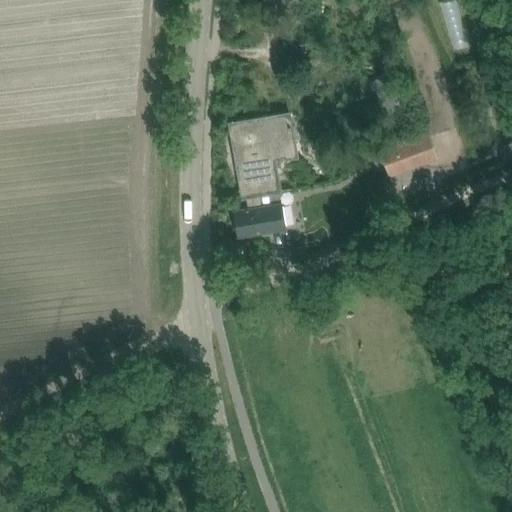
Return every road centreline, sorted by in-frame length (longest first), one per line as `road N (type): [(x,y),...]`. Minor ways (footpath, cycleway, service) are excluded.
road 1 (tertiary): [(238,511),(216,428),(190,234),(202,0)]
road 2 (track): [(511,174),(307,270),(212,289)]
road 3 (track): [(0,418),(154,336),(218,326)]
